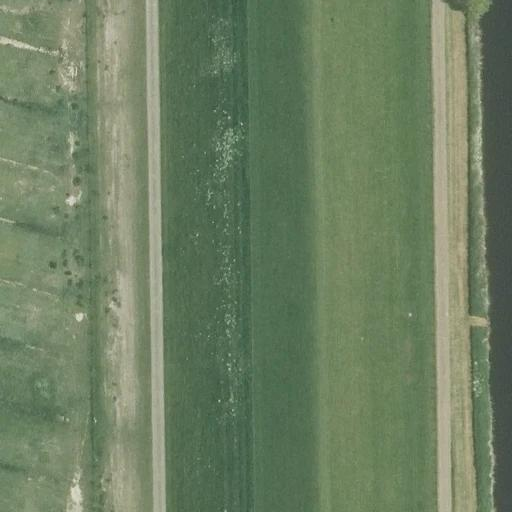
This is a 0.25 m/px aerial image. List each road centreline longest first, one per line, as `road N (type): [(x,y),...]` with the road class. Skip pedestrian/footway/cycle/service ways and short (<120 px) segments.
road 1 (track): [(437,0),(447,511)]
road 2 (track): [(162,511),(155,0)]
